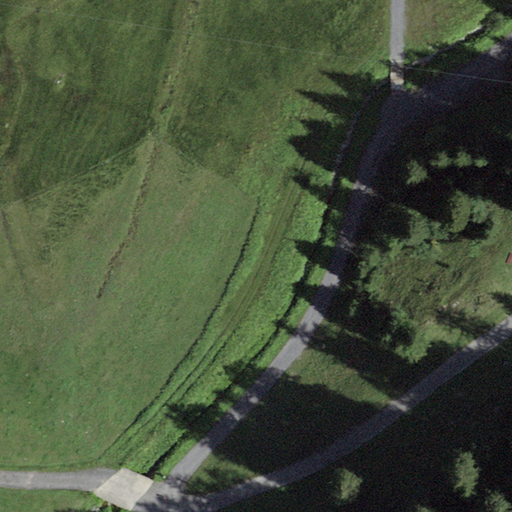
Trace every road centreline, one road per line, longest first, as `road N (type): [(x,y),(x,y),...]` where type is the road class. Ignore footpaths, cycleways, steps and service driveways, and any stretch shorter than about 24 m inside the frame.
road 1 (track): [(511,36),(391,115),(312,324),(266,386),(174,480),(157,511)]
road 2 (track): [(164,506),(245,490),(318,463),(511,323)]
